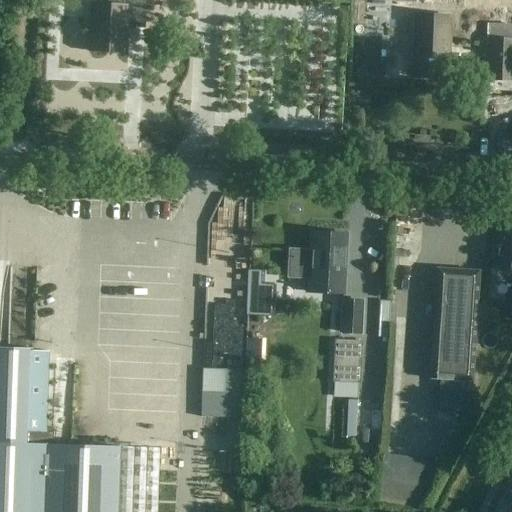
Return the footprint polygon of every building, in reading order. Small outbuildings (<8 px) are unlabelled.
[(107,0),(107,5),(91,4),(88,52),(125,54),(126,28),(143,29),(144,0),(107,0)] [(449,18),(415,16),(412,75),(446,77),(449,18)] [(511,80),(511,24),(486,24),(484,79),(511,80)] [(511,271),(511,229),(496,228),(493,271),(511,271)] [(347,235),(311,233),(308,293),(344,295),(347,235)] [(479,272),(437,269),(431,379),(473,382),(479,272)] [(486,305),(510,301),(509,289),(484,293),(486,305)] [(363,302),(342,301),(341,333),(362,334),(363,302)] [(403,318),(403,305),(389,305),(389,318),(403,318)] [(25,444),(25,432),(45,433),(48,352),(28,351),(28,349),(0,347),(0,511),(116,511),(119,447),(45,445),(25,444)] [(436,462),(383,454),(379,479),(432,488),(436,462)]
